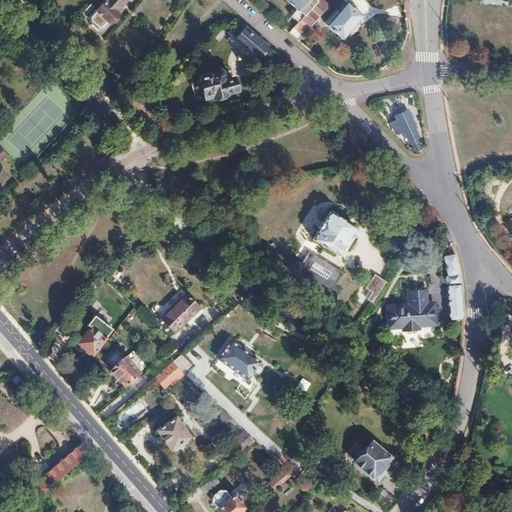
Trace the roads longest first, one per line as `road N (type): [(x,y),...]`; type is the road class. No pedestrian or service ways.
road 1 (residential): [(0,256),(141,150),(336,92)]
road 2 (residential): [(410,511),(467,404),(476,295),(469,242)]
road 3 (secondary): [(0,322),(164,511)]
road 4 (residential): [(336,92),(469,242)]
road 5 (residential): [(469,242),(439,147),(428,75)]
road 6 (residential): [(230,0),(336,92)]
